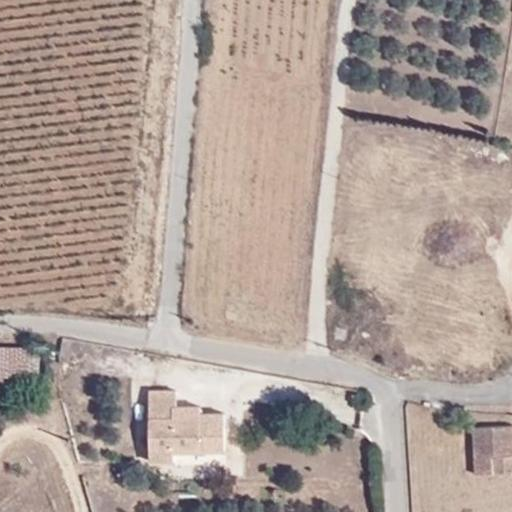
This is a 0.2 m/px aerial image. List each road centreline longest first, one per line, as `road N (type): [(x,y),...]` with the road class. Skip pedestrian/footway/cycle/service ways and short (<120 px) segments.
road 1 (unclassified): [(402,511),(397,410),(368,376),(168,337)]
road 2 (residential): [(168,337),(198,0)]
road 3 (unclassified): [(168,337),(0,329)]
